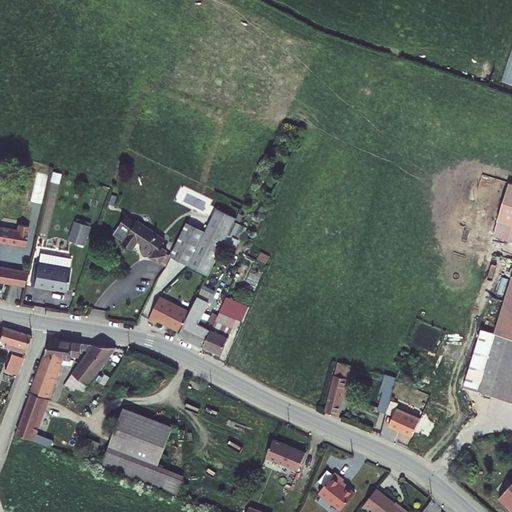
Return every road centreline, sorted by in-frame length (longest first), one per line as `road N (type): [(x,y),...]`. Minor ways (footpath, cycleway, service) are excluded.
road 1 (tertiary): [(468,511),(407,462),(173,350),(42,323)]
road 2 (residential): [(42,323),(0,440)]
